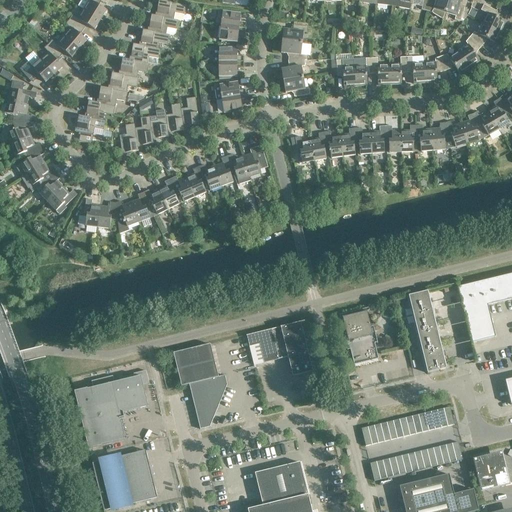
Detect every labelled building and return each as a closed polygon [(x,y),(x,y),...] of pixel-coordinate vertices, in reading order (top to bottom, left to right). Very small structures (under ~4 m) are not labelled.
[(102,1),(100,0),(81,0),(78,6),(83,10),(100,21),(106,11),(98,6),(102,1)] [(394,0),(393,7),(410,10),(411,4),(411,0),(394,0)] [(411,0),(411,4),(422,7),(421,10),(427,12),(430,0),(411,0)] [(430,0),(427,12),(432,13),(432,12),(442,19),(443,19),(445,13),(448,0),(430,0)] [(461,0),(448,0),(445,13),(456,16),(454,20),(460,22),(465,8),(459,6),(461,0)] [(186,6),(159,1),(156,17),(173,20),(174,20),(178,21),(180,21),(182,19),(183,15),(184,15),(186,6)] [(487,14),(482,24),(500,33),(505,22),(494,16),(496,11),(483,5),(481,11),(487,14)] [(100,21),(83,10),(77,19),(72,15),(69,20),(83,30),(87,25),(94,30),(100,21)] [(241,14),(223,11),(221,26),(246,29),(246,28),(245,28),(246,24),(247,24),(247,22),(240,21),(241,14)] [(151,16),(148,32),(166,35),(169,35),(171,36),(174,34),(174,30),(176,30),(178,21),(174,20),(173,20),(156,17),(151,16)] [(83,30),(69,20),(66,24),(70,28),(63,36),(79,50),(86,41),(79,35),(83,30)] [(500,33),(482,24),(477,34),(474,32),(470,37),(481,47),(485,42),(482,40),(484,38),(495,43),(500,33)] [(283,30),(282,42),(302,44),(303,33),(307,33),(308,27),(293,25),(293,31),(283,30)] [(246,29),(221,26),(219,40),(237,43),(238,35),(245,36),(245,34),(245,30),(246,30),(246,29)] [(143,31),(140,47),(157,50),(157,49),(158,43),(168,45),(169,35),(166,35),(148,32),(143,31)] [(79,50),(63,36),(56,44),(52,40),(48,45),(61,57),(65,52),(72,58),(79,50)] [(481,47),(470,37),(466,42),(468,45),(458,52),(470,68),(479,62),(472,51),(475,49),(477,51),(481,47)] [(302,44),(282,42),(281,53),(290,54),(289,62),(305,61),(307,61),(307,56),(301,55),(302,44)] [(61,57),(48,45),(44,48),(48,53),(40,60),(54,75),(62,68),(56,61),(61,57)] [(133,45),(130,61),(148,64),(149,64),(157,66),(158,59),(160,50),(157,49),(157,50),(140,47),(133,45)] [(219,48),(219,50),(216,50),(213,53),(213,63),(219,63),(244,62),(244,61),(243,61),(243,57),(244,57),(244,55),(237,56),(237,48),(219,48)] [(470,68),(458,52),(449,58),(447,55),(441,57),(446,71),(451,69),(450,66),(453,64),(460,75),(470,68)] [(407,72),(406,57),(400,58),(400,65),(389,65),(389,85),(401,85),(401,72),(407,72)] [(412,57),(406,57),(407,72),(413,72),(413,84),(425,84),(424,64),(412,64),(412,57)] [(446,71),(441,57),(435,59),(435,63),(424,64),(425,84),(437,83),(436,70),(439,70),(440,73),(446,71)] [(377,58),(371,59),(372,73),(377,73),(378,86),(389,85),(389,65),(378,66),(377,58)] [(122,59),(119,75),(137,79),(138,72),(147,74),(149,64),(148,64),(130,61),(122,59)] [(372,73),(371,59),(365,59),(365,66),(354,67),(355,87),(367,86),(366,74),(372,73)] [(54,75),(40,60),(32,67),(28,62),(20,69),(29,80),(33,77),(35,79),(39,76),(45,83),(54,75)] [(305,67),(305,61),(289,62),(290,69),(281,70),(283,82),(303,78),(301,67),(305,67)] [(344,88),(355,87),(354,67),(353,62),(342,63),(342,61),(336,61),(337,76),(343,75),(344,88)] [(244,63),(244,62),(219,63),(219,77),(237,77),(237,69),(244,69),(244,68),(243,68),(243,63),(244,63)] [(112,74),(109,90),(126,93),(128,86),(137,88),(139,79),(137,79),(119,75),(112,74)] [(6,75),(3,80),(10,84),(13,78),(6,75)] [(305,89),(303,78),(283,82),(285,93),(294,92),(295,97),(310,95),(309,89),(305,89)] [(24,84),(12,82),(8,102),(29,107),(31,98),(35,99),(37,93),(22,90),(24,84)] [(219,85),(220,86),(217,87),(216,88),(215,90),(216,100),(222,99),(247,95),(246,95),(245,90),(246,90),(246,89),(238,90),(237,82),(219,85)] [(101,88),(98,104),(115,107),(116,100),(126,102),(127,93),(126,93),(109,90),(101,88)] [(511,93),(505,100),(502,96),(498,100),(507,112),(510,109),(511,111),(511,93)] [(247,96),(247,95),(222,99),(224,114),(242,111),(241,103),(248,102),(247,101),(246,96),(247,96)] [(199,125),(195,98),(186,99),(187,109),(181,109),(181,110),(183,127),(199,125)] [(507,112),(498,100),(493,103),(496,107),(488,111),(499,130),(509,124),(503,114),(507,112)] [(145,101),(139,104),(143,110),(148,107),(145,101)] [(29,107),(8,102),(7,106),(1,105),(0,109),(0,116),(4,118),(5,114),(16,116),(15,123),(30,122),(31,117),(27,115),(29,107)] [(89,102),(86,118),(103,121),(104,114),(113,116),(115,107),(98,104),(89,102)] [(172,115),(166,116),(165,116),(168,133),(184,131),(183,127),(181,110),(181,109),(180,104),(171,105),(172,115)] [(157,121),(155,121),(154,119),(150,119),(150,122),(152,139),(153,139),(169,137),(168,133),(165,116),(166,116),(165,110),(155,112),(157,121)] [(499,130),(488,111),(480,116),(478,112),(473,114),(479,128),(484,139),(499,130)] [(479,128),(473,114),(467,116),(469,121),(460,124),(467,144),(483,139),(484,139),(479,128)] [(76,133),(80,133),(79,142),(92,144),(94,129),(104,131),(105,121),(103,121),(86,118),(79,116),(76,133)] [(142,128),(135,129),(137,146),(153,144),(153,139),(152,139),(150,122),(150,119),(150,117),(140,119),(142,128)] [(32,127),(30,122),(15,123),(17,130),(7,134),(11,145),(31,137),(28,129),(32,127)] [(450,122),(445,123),(448,138),(452,137),(455,148),(467,144),(460,124),(452,127),(450,122)] [(450,149),(448,138),(445,123),(439,124),(440,129),(431,130),(433,151),(450,149)] [(138,151),(137,146),(135,129),(134,124),(125,126),(126,135),(119,136),(122,154),(138,151)] [(421,125),(416,126),(416,141),(420,141),(421,152),(433,151),(431,130),(422,130),(421,125)] [(386,141),(385,126),(379,127),(379,132),(370,133),(372,154),(384,153),(383,142),(386,141)] [(385,126),(386,141),(386,144),(389,144),(389,153),(401,153),(401,131),(392,131),(392,126),(385,126)] [(416,141),(416,126),(410,126),(410,131),(401,131),(401,153),(413,152),(413,141),(416,141)] [(361,128),(355,129),(356,144),(359,143),(360,155),(372,154),(370,133),(361,133),(361,128)] [(356,144),(355,129),(348,130),(349,135),(340,136),(343,157),(355,156),(354,144),(356,144)] [(331,132),(324,133),(327,147),(329,147),(330,151),(329,151),(329,152),(330,152),(331,159),(343,157),(340,136),(331,137),(331,132)] [(327,147),(324,133),(318,134),(319,139),(310,140),(314,162),(326,159),(324,148),(327,147)] [(34,146),(31,137),(11,145),(16,157),(26,152),(28,156),(41,149),(39,144),(34,146)] [(302,164),(314,162),(310,140),(301,142),(300,137),(295,138),(298,155),(300,155),(302,164)] [(251,154),(243,157),(249,177),(261,174),(260,170),(268,168),(261,146),(250,150),(251,154)] [(44,154),(41,149),(28,156),(30,159),(15,168),(22,178),(45,164),(40,157),(44,154)] [(233,155),(227,157),(232,171),(232,173),(235,172),(238,181),(249,177),(243,157),(234,160),(233,155)] [(232,171),(227,157),(221,159),(223,164),(214,167),(222,187),(233,183),(229,172),(232,171)] [(49,172),(45,164),(22,178),(21,179),(28,189),(29,188),(32,193),(45,183),(57,174),(54,169),(49,172)] [(204,165),(198,167),(204,181),(206,180),(210,191),(222,187),(214,167),(206,170),(204,165)] [(204,181),(198,167),(192,170),(194,175),(186,178),(195,198),(206,193),(202,184),(205,183),(204,181)] [(60,178),(57,174),(45,183),(48,186),(39,194),(48,203),(63,188),(57,181),(60,178)] [(176,177),(170,180),(176,193),(179,192),(183,203),(195,198),(186,178),(178,182),(176,177)] [(176,193),(170,180),(164,182),(167,187),(159,191),(168,210),(179,205),(174,194),(176,193)] [(69,194),(63,188),(48,203),(56,211),(64,203),(66,205),(77,195),(73,191),(69,194)] [(148,190),(143,193),(149,207),(148,207),(149,209),(153,207),(157,215),(168,210),(159,191),(151,195),(148,190)] [(149,207),(143,193),(137,195),(139,200),(131,203),(138,223),(150,219),(146,208),(148,207),(149,207)] [(85,226),(97,228),(100,207),(91,206),(92,201),(86,200),(84,214),(87,215),(85,226)] [(115,204),(117,219),(119,234),(128,231),(127,227),(138,223),(131,203),(122,206),(121,202),(115,204)] [(109,208),(100,207),(97,228),(110,229),(111,218),(117,219),(115,204),(110,203),(109,208)] [(251,207),(245,209),(248,217),(254,215),(251,207)] [(79,217),(78,227),(85,228),(86,218),(79,217)] [(511,406),(511,276),(458,289),(472,345),(496,339),(488,307),(511,301),(511,380),(505,383),(511,406)] [(431,314),(426,294),(407,298),(411,318),(431,314)] [(366,311),(342,317),(346,333),(343,334),(345,342),(375,335),(373,326),(370,327),(366,311)] [(436,332),(431,314),(411,318),(416,337),(436,332)] [(340,319),(334,320),(336,329),(342,328),(340,319)] [(304,322),(246,336),(247,336),(249,347),(254,366),(264,363),(288,357),(308,353),(301,323),(305,322),(304,322)] [(440,352),(436,332),(416,337),(420,356),(440,352)] [(375,335),(345,342),(347,351),(350,350),(354,366),(378,360),(374,344),(377,343),(375,335)] [(218,380),(210,347),(173,356),(181,389),(189,387),(200,432),(209,430),(226,388),(224,378),(218,380)] [(446,370),(440,352),(420,356),(427,375),(446,370)] [(313,372),(308,353),(288,357),(293,377),(313,372)] [(93,388),(75,392),(89,448),(125,440),(119,417),(121,414),(148,407),(143,385),(148,383),(145,371),(133,374),(134,378),(110,384),(109,377),(91,381),(93,388)] [(445,414),(443,409),(437,411),(441,428),(448,427),(445,414)] [(435,430),(441,428),(437,411),(431,412),(435,430)] [(431,412),(424,414),(429,431),(435,430),(431,412)] [(447,414),(445,414),(448,427),(454,425),(451,413),(447,414)] [(424,414),(418,415),(422,433),(429,431),(424,414)] [(418,415),(412,417),(416,434),(422,433),(418,415)] [(412,417),(405,418),(410,436),(416,434),(412,417)] [(405,418),(399,420),(403,437),(410,436),(405,418)] [(399,420),(393,421),(397,439),(403,437),(399,420)] [(393,421),(386,423),(391,440),(397,439),(393,421)] [(386,423),(380,424),(384,442),(391,440),(386,423)] [(380,424),(374,426),(378,443),(384,442),(380,424)] [(374,426),(367,428),(372,445),(378,443),(374,426)] [(367,428),(361,429),(365,447),(372,445),(367,428)] [(458,442),(452,444),(456,461),(462,460),(458,442)] [(452,444),(445,446),(450,463),(456,461),(452,444)] [(445,446),(439,447),(443,465),(450,463),(445,446)] [(439,447),(433,449),(437,466),(443,465),(439,447)] [(433,449),(427,450),(431,468),(437,466),(433,449)] [(427,450),(420,452),(424,469),(431,468),(427,450)] [(146,452),(93,465),(104,511),(157,499),(146,452)] [(420,452),(414,453),(418,471),(424,469),(420,452)] [(414,453),(408,455),(412,472),(418,471),(414,453)] [(408,455),(401,456),(406,474),(412,472),(408,455)] [(401,456),(395,458),(399,475),(406,474),(401,456)] [(505,478),(500,457),(499,457),(499,456),(477,462),(483,488),(484,488),(493,486),(506,483),(505,478)] [(395,458),(389,459),(393,477),(399,475),(395,458)] [(389,459),(382,461),(387,478),(393,477),(389,459)] [(382,461),(376,462),(380,480),(387,478),(382,461)] [(380,480),(376,462),(370,464),(374,481),(380,480)] [(309,511),(298,465),(253,476),(261,509),(247,511),(309,511)] [(399,487),(404,507),(454,495),(449,475),(399,487)] [(474,511),(478,511),(473,490),(454,495),(458,511),(474,511)] [(458,511),(454,495),(404,507),(405,511),(458,511)] [(343,496),(337,498),(338,504),(345,502),(343,496)]
